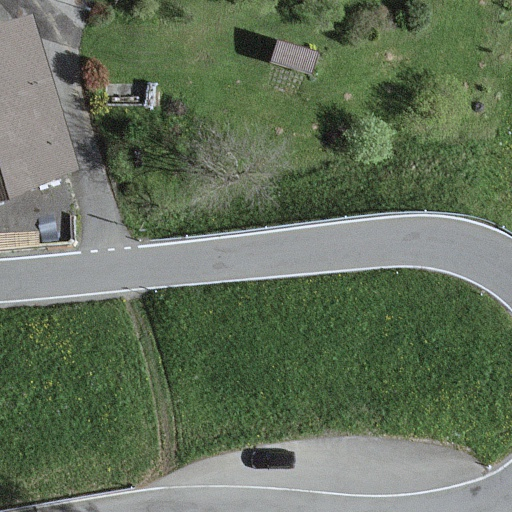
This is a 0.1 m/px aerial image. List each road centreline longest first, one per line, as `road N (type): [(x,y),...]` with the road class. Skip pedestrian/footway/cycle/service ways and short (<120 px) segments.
road 1 (tertiary): [(511,274),(461,251),(404,243),(120,267)]
road 2 (unclassified): [(42,30),(120,267)]
road 3 (tertiary): [(144,511),(280,511)]
road 4 (tertiary): [(120,267),(0,279)]
